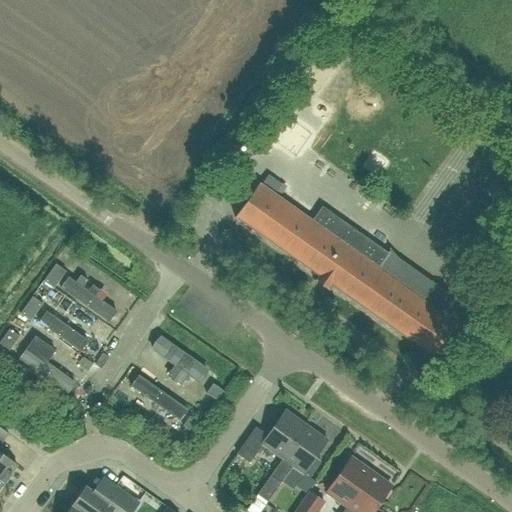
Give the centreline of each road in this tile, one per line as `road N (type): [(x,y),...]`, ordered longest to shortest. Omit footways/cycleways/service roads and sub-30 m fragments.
road 1 (unclassified): [(291,348),(0,142)]
road 2 (unclassified): [(511,504),(291,348)]
road 3 (residential): [(182,494),(291,348)]
road 4 (residential): [(89,444),(85,421),(95,393),(151,315)]
